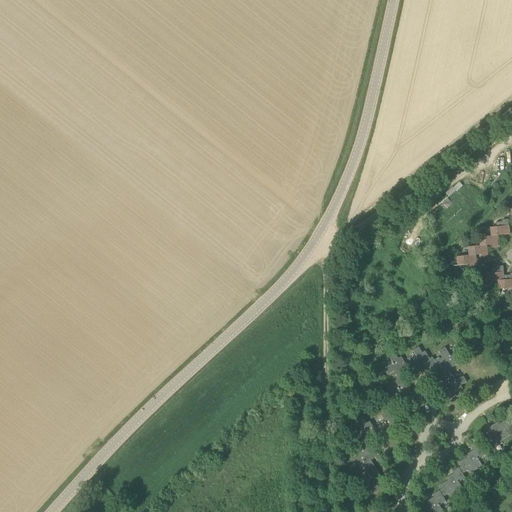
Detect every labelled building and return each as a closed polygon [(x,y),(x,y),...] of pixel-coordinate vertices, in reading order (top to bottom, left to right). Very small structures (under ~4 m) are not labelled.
[(446,197),(439,203),(446,211),(453,204),(446,197)] [(491,228),(492,237),(498,236),(510,235),(508,220),(502,220),(502,222),(496,223),(496,227),(491,228)] [(480,246),(487,246),(493,245),(493,248),(499,247),(498,236),(492,237),(479,238),(480,246)] [(480,246),(468,247),(469,256),(475,255),(481,255),(482,258),(488,257),(487,246),(480,246)] [(457,257),(458,266),(470,264),(471,268),(477,267),(475,255),(469,256),(457,257)] [(486,274),(486,282),(498,281),(504,281),(504,276),(503,266),(497,267),(497,268),(491,269),(491,273),(486,274)] [(510,275),(504,276),(504,281),(498,281),(499,289),(511,289),(511,288),(511,273),(510,274),(510,275)] [(408,363),(412,370),(418,366),(421,371),(420,371),(422,375),(427,372),(426,370),(436,364),(434,360),(432,357),(430,359),(425,351),(422,353),(418,347),(413,351),(417,357),(408,363)] [(434,360),(436,364),(437,364),(444,376),(451,372),(449,370),(457,365),(455,362),(461,358),(458,353),(451,357),(450,356),(445,347),(438,352),(442,358),(440,359),(439,357),(434,360)] [(392,364),(384,369),(388,375),(394,372),(396,374),(394,375),(396,380),(400,378),(400,377),(412,370),(408,363),(406,364),(401,357),(398,359),(395,353),(389,356),(393,363),(392,364)] [(467,382),(463,376),(456,381),(456,380),(451,372),(444,376),(448,382),(443,385),(443,384),(439,386),(442,391),(444,390),(450,400),(456,396),(454,394),(462,389),(461,386),(467,382)] [(397,388),(389,393),(393,400),(397,397),(402,405),(406,403),(405,402),(418,394),(414,389),(412,390),(407,382),(404,384),(400,378),(396,380),(394,381),(398,388),(397,388)] [(377,428),(381,434),(386,431),(389,436),(391,440),(396,437),(395,435),(405,429),(401,423),(399,424),(394,416),(391,418),(387,412),(381,416),(386,422),(384,423),(377,428)] [(369,443),(381,434),(377,428),(375,429),(370,422),(367,424),(363,418),(358,421),(362,428),(361,429),(352,435),(356,441),(362,437),(364,439),(362,441),(365,445),(369,443)] [(511,434),(510,431),(511,430),(511,422),(510,423),(507,419),(499,425),(497,422),(490,427),(489,425),(482,429),(489,440),(496,436),(500,442),(511,434)] [(358,457),(352,461),(356,466),(362,462),(363,463),(368,471),(375,467),(371,461),(376,458),(376,459),(380,456),(377,451),(375,453),(369,443),(365,445),(362,447),(363,450),(356,454),(358,457)] [(459,468),(463,474),(468,471),(470,474),(482,466),(478,460),(485,456),(478,445),(472,449),(473,451),(465,455),(467,458),(459,463),(461,467),(459,468)] [(361,490),(368,486),(374,495),(381,491),(377,485),(379,483),(380,485),(385,482),(382,479),(375,467),(368,471),(369,473),(362,478),(364,481),(358,484),(361,490)] [(465,479),(463,474),(459,468),(452,472),(454,474),(446,479),(447,481),(439,486),(441,490),(433,495),(434,497),(440,506),(446,502),(443,497),(449,494),(451,497),(463,489),(459,483),(465,479)] [(443,511),(440,506),(434,497),(427,502),(428,504),(420,509),(421,511),(443,511)]
